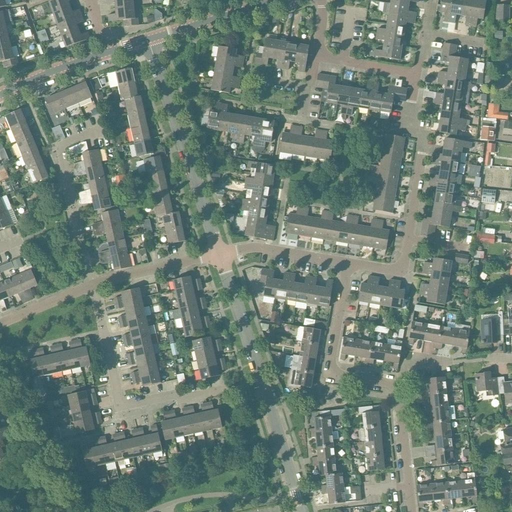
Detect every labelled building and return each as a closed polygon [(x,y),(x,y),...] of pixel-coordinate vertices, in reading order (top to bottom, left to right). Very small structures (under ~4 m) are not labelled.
[(74,0),(54,0),(48,2),(53,14),(70,7),(68,2),(74,0)] [(115,3),(115,9),(134,7),(132,0),(106,0),(107,4),(115,3)] [(449,22),(452,0),(441,0),(439,12),(444,13),(443,21),(442,31),(447,32),(449,22)] [(452,0),(449,22),(455,23),(456,15),(461,15),(463,0),(452,0)] [(465,25),(471,26),(474,0),(463,0),(461,15),(466,16),(465,25)] [(474,0),(471,26),(476,27),(477,18),(483,19),(486,2),(476,0),(474,0)] [(388,15),(415,19),(416,13),(408,12),(408,7),(390,4),(384,3),(383,13),(388,14),(388,15)] [(507,20),(508,6),(496,6),(495,20),(507,20)] [(53,14),(57,25),(82,16),(80,10),(72,13),(70,7),(53,14)] [(123,21),(124,27),(139,26),(138,19),(135,20),(134,7),(115,9),(116,15),(108,16),(108,22),(123,21)] [(154,22),(162,20),(161,14),(156,10),(153,10),(154,22)] [(387,26),(405,28),(405,24),(414,25),(415,19),(388,15),(387,26)] [(57,25),(61,36),(78,30),(76,25),(84,22),(82,16),(57,25)] [(377,35),(403,39),(405,28),(387,26),(386,31),(378,29),(377,35)] [(61,36),(65,48),(90,39),(88,33),(80,36),(78,30),(61,36)] [(383,47),(401,50),(403,39),(377,35),(376,41),(384,42),(383,47)] [(0,49),(10,47),(8,36),(0,37),(0,49)] [(273,60),(276,41),(265,40),(263,48),(258,47),(255,65),(266,67),(268,59),(273,60)] [(277,69),(282,69),(287,43),(276,41),(273,60),(278,61),(277,69)] [(282,69),(288,70),(290,62),(294,63),(297,45),(287,43),(282,69)] [(443,50),(455,51),(456,45),(444,43),(443,50)] [(298,72),(304,73),(309,47),(297,45),(294,63),(299,64),(298,72)] [(0,62),(2,62),(4,68),(19,65),(17,58),(13,59),(10,47),(0,49),(0,62)] [(373,57),(399,61),(401,50),(383,47),(382,52),(374,51),(373,57)] [(217,59),(242,63),(243,58),(236,55),(236,50),(219,48),(217,59)] [(448,68),(466,71),(468,60),(454,58),(455,51),(443,50),(441,62),(449,63),(448,68)] [(215,69),(233,72),(233,67),(242,69),(242,63),(217,59),(215,69)] [(475,73),(482,74),(484,64),(477,63),(475,73)] [(439,78),(464,82),(466,71),(448,68),(448,73),(440,72),(439,78)] [(118,87),(134,83),(131,69),(115,73),(118,87)] [(214,80),(239,84),(240,78),(232,77),(233,72),(215,69),(214,80)] [(486,75),(486,86),(494,87),(494,76),(486,75)] [(322,88),(328,89),(330,77),(324,76),(322,88)] [(94,91),(101,88),(97,77),(89,80),(94,91)] [(326,103),(337,105),(340,87),(335,86),(336,78),(330,77),(328,89),(326,103)] [(445,90),(469,93),(471,83),(464,82),(439,78),(438,83),(446,85),(445,90)] [(212,91),(229,94),(230,89),(238,90),(239,84),(214,80),(212,91)] [(72,88),(78,104),(92,99),(85,83),(72,88)] [(118,87),(121,101),(137,98),(137,97),(134,83),(118,87)] [(358,108),(369,110),(373,84),(367,83),(366,91),(361,91),(358,108)] [(369,110),(379,112),(382,94),(377,93),(378,85),(373,84),(369,110)] [(340,114),(346,115),(350,89),(340,87),(337,105),(342,106),(340,114)] [(379,112),(391,113),(393,100),(399,101),(400,89),(388,87),(387,95),(382,94),(379,112)] [(78,104),(72,88),(58,94),(65,110),(78,104)] [(346,115),(352,116),(353,107),(358,108),(361,91),(350,89),(346,115)] [(400,89),(399,101),(405,102),(407,90),(400,89)] [(461,103),(467,104),(469,93),(445,90),(444,94),(436,93),(435,99),(461,103)] [(65,110),(58,94),(45,99),(51,115),(65,110)] [(124,101),(127,115),(144,111),(141,97),(138,97),(137,97),(137,98),(121,101),(121,102),(124,101)] [(442,111),(459,114),(461,103),(435,99),(434,104),(442,106),(442,111)] [(206,129),(217,131),(221,105),(216,104),(215,112),(209,111),(208,117),(202,117),(201,127),(206,127),(206,129)] [(217,131),(228,133),(231,115),(226,114),(227,106),(221,105),(217,131)] [(498,109),(488,108),(487,117),(497,118),(498,109)] [(10,130),(26,123),(20,110),(4,117),(10,130)] [(144,111),(127,115),(130,129),(147,125),(144,111)] [(440,122),(465,126),(466,120),(459,119),(459,114),(442,111),(440,122)] [(232,142),(237,143),(241,117),(231,115),(228,133),(233,134),(232,142)] [(237,143),(243,144),(245,136),(249,136),(252,118),(241,117),(237,143)] [(254,153),(257,153),(263,120),(252,118),(249,136),(255,137),(254,146),(253,151),(254,153)] [(257,153),(260,154),(264,150),(264,147),(266,139),(271,140),(274,122),(263,120),(257,153)] [(438,133),(456,136),(456,131),(464,132),(465,126),(440,122),(438,133)] [(494,142),(496,123),(482,122),(480,141),(494,142)] [(16,144),(32,137),(26,123),(10,130),(16,144)] [(133,143),(150,139),(147,125),(130,129),(133,143)] [(60,126),(51,129),(57,142),(61,140),(65,138),(60,126)] [(279,152),(292,155),(297,127),(291,126),(289,135),(282,133),(279,152)] [(292,155),(304,157),(307,138),(300,136),(302,128),(297,127),(292,155)] [(304,157),(317,159),(321,132),(316,131),(314,139),(307,138),(304,157)] [(317,159),(329,161),(333,142),(326,141),(327,133),(321,132),(317,159)] [(375,146),(402,151),(404,138),(385,135),(384,142),(376,141),(375,146)] [(21,157),(37,150),(32,137),(16,144),(21,157)] [(150,139),(133,143),(136,157),(153,154),(150,139)] [(443,150),(461,153),(462,149),(470,150),(471,144),(445,139),(443,150)] [(82,153),(85,168),(102,164),(99,150),(88,152),(86,142),(83,143),(69,149),(71,156),(82,153)] [(494,153),(495,145),(488,144),(487,153),(486,153),(485,165),(491,166),(492,160),(490,159),(491,153),(494,153)] [(381,160),(400,163),(402,151),(375,146),(374,153),(382,154),(381,160)] [(27,170),(43,163),(37,150),(21,157),(27,170)] [(433,160),(459,164),(461,153),(443,150),(443,155),(434,154),(433,160)] [(146,174),(163,170),(160,156),(143,160),(146,174)] [(371,171),(398,176),(400,163),(381,160),(380,167),(372,166),(371,171)] [(439,172),(457,175),(459,164),(433,160),(432,165),(440,167),(439,172)] [(43,163),(27,170),(33,184),(49,177),(43,163)] [(255,175),(273,178),(275,167),(249,163),(248,169),(256,170),(255,175)] [(85,168),(88,182),(105,178),(102,164),(85,168)] [(473,164),(470,176),(479,177),(482,166),(473,164)] [(150,188),(166,185),(163,170),(146,174),(150,188)] [(377,185),(396,188),(398,176),(371,171),(370,177),(378,179),(377,185)] [(430,181),(456,185),(457,175),(439,172),(438,177),(431,175),(430,181)] [(245,184),(271,188),(273,178),(255,175),(254,179),(246,178),(245,184)] [(91,196),(108,192),(105,178),(88,182),(91,196)] [(436,193),(454,196),(456,185),(430,181),(429,187),(437,188),(436,193)] [(245,184),(244,190),(247,190),(246,195),(269,199),(271,188),(245,184)] [(153,203),(169,199),(166,185),(150,188),(153,203)] [(367,196),(394,201),(396,188),(377,185),(376,192),(368,191),(367,196)] [(481,202),(494,204),(496,192),(483,190),(481,202)] [(108,192),(91,196),(95,211),(112,207),(108,192)] [(434,204),(461,208),(461,202),(453,201),(454,196),(436,193),(434,204)] [(243,200),(242,205),(268,210),(269,199),(246,195),(246,200),(243,200)] [(372,210),(391,213),(394,201),(367,196),(366,202),(373,203),(372,210)] [(153,203),(156,218),(162,216),(173,214),(169,199),(153,203)] [(432,214),(450,217),(451,212),(460,214),(461,208),(434,204),(432,214)] [(242,205),(241,211),(244,212),(243,217),(248,217),(266,220),(268,210),(242,205)] [(286,234),(299,236),(303,208),(297,207),(296,215),(289,214),(286,234)] [(299,236),(311,238),(314,218),(308,217),(309,209),(303,208),(299,236)] [(104,228),(122,224),(118,210),(112,211),(101,214),(104,228)] [(6,211),(0,214),(0,230),(12,225),(6,211)] [(311,238),(323,240),(328,212),(322,211),(321,219),(314,218),(311,238)] [(323,240),(335,242),(339,222),(332,221),(333,213),(328,212),(323,240)] [(162,216),(165,230),(182,227),(178,213),(173,214),(162,216)] [(422,224),(435,226),(448,228),(450,217),(432,214),(431,219),(423,218),(422,224)] [(335,242),(348,244),(352,217),(347,216),(346,224),(339,222),(335,242)] [(246,237),(273,241),(275,227),(265,225),(266,220),(248,217),(246,229),(247,229),(246,237)] [(348,244),(360,246),(364,226),(357,225),(358,218),(352,217),(348,244)] [(360,246),(372,248),(377,221),(371,220),(370,227),(364,226),(360,246)] [(372,248),(385,251),(389,231),(382,230),(383,222),(377,221),(372,248)] [(107,242),(125,238),(122,224),(104,228),(107,242)] [(182,227),(165,230),(168,245),(185,241),(182,227)] [(434,232),(421,230),(420,236),(433,238),(434,232)] [(477,234),(476,242),(493,244),(494,236),(477,234)] [(125,238),(107,242),(111,257),(128,253),(125,238)] [(111,257),(114,271),(131,267),(128,253),(111,257)] [(456,254),(454,262),(468,264),(469,256),(456,254)] [(14,267),(15,270),(22,267),(19,259),(11,262),(13,267),(14,267)] [(424,268),(450,273),(452,262),(434,259),(433,264),(425,263),(424,268)] [(430,280),(448,283),(450,273),(424,268),(423,274),(431,275),(430,280)] [(17,276),(28,302),(34,300),(30,288),(37,285),(31,270),(17,276)] [(262,270),(260,282),(266,283),(263,297),(264,297),(263,303),(273,305),(274,298),(277,281),(272,280),(274,272),(262,270)] [(274,298),(285,300),(289,274),(283,273),(282,282),(277,281),(274,298)] [(285,300),(296,302),(298,285),(293,284),(295,275),(289,274),(285,300)] [(17,294),(23,304),(28,302),(17,276),(4,281),(10,297),(17,294)] [(172,281),(174,291),(201,285),(200,279),(191,281),(190,277),(172,281)] [(296,302),(306,304),(311,278),(305,277),(303,285),(298,285),(296,302)] [(358,302),(369,304),(374,278),(368,277),(367,285),(361,284),(358,302)] [(306,304),(317,306),(320,288),(315,287),(316,279),(311,278),(306,304)] [(369,304),(380,306),(383,288),(378,287),(380,279),(374,278),(369,304)] [(421,289),(446,294),(448,283),(430,280),(430,285),(421,284),(421,289)] [(0,282),(0,310),(1,313),(7,311),(3,300),(10,297),(4,281),(0,282)] [(317,306),(328,308),(333,282),(326,281),(325,289),(320,288),(317,306)] [(380,306),(390,307),(395,281),(389,281),(388,289),(383,288),(380,306)] [(390,307),(402,309),(405,292),(398,290),(399,282),(395,281),(390,307)] [(174,291),(177,300),(195,296),(194,292),(203,290),(201,285),(174,291)] [(113,299),(115,304),(141,298),(139,288),(121,292),(122,297),(113,299)] [(427,302),(445,305),(446,294),(421,289),(420,295),(428,297),(427,302)] [(177,300),(179,309),(206,303),(204,298),(195,300),(195,296),(177,300)] [(125,308),(125,311),(144,307),(141,298),(115,304),(116,310),(125,308)] [(179,309),(181,319),(199,315),(198,311),(207,309),(206,303),(179,309)] [(118,317),(119,323),(146,317),(144,307),(125,311),(126,315),(118,317)] [(511,335),(511,311),(508,311),(509,320),(502,320),(503,336),(511,335)] [(480,322),(481,344),(497,343),(496,336),(503,336),(502,320),(502,312),(498,312),(498,320),(480,322)] [(181,319),(183,328),(210,322),(209,316),(200,318),(199,315),(181,319)] [(129,327),(130,330),(148,326),(146,317),(119,323),(120,329),(129,327)] [(183,328),(185,338),(203,334),(202,330),(211,328),(210,322),(183,328)] [(408,344),(413,345),(414,339),(423,341),(426,324),(412,322),(408,344)] [(433,349),(437,349),(440,327),(426,324),(423,341),(434,343),(433,349)] [(470,327),(463,326),(456,324),(455,330),(452,346),(462,348),(461,353),(465,354),(469,332),(470,327)] [(376,325),(374,330),(387,334),(389,329),(376,325)] [(122,336),(123,342),(150,336),(148,326),(130,330),(131,334),(122,336)] [(298,327),(295,341),(302,342),(318,345),(319,335),(325,336),(326,332),(320,331),(298,327)] [(437,349),(441,350),(442,344),(452,346),(455,330),(440,327),(437,349)] [(133,345),(134,349),(152,345),(150,336),(123,342),(125,347),(133,345)] [(192,342),(194,352),(221,345),(220,340),(211,342),(210,338),(192,342)] [(340,360),(344,360),(345,355),(354,356),(357,340),(344,338),(340,360)] [(80,340),(75,341),(77,349),(81,367),(91,365),(87,347),(82,348),(80,340)] [(364,364),(368,365),(372,343),(357,340),(354,356),(365,358),(364,364)] [(71,351),(67,351),(71,369),(81,367),(77,349),(75,341),(69,342),(71,351)] [(392,369),(397,370),(401,348),(402,342),(396,341),(394,347),(386,345),(383,361),(394,363),(392,369)] [(299,356),(321,360),(321,356),(316,355),(318,345),(301,342),(299,356)] [(368,365),(373,365),(374,360),(383,361),(386,345),(372,343),(368,365)] [(58,354),(62,372),(71,369),(67,351),(64,352),(62,344),(56,345),(58,354)] [(52,355),(49,356),(53,374),(62,372),(58,354),(56,345),(50,347),(52,355)] [(126,355),(128,361),(154,354),(152,345),(134,349),(135,353),(126,355)] [(194,352),(197,361),(215,357),(214,353),(222,351),(221,345),(194,352)] [(53,374),(49,356),(45,356),(43,348),(37,350),(39,358),(43,376),(53,374)] [(43,376),(39,358),(37,350),(32,351),(33,359),(29,360),(33,378),(43,376)] [(137,364),(138,368),(157,364),(154,354),(128,361),(129,366),(137,364)] [(320,365),(321,360),(299,356),(293,355),(291,370),(297,371),(313,373),(315,364),(320,365)] [(197,361),(199,370),(226,364),(224,358),(216,360),(215,357),(197,361)] [(130,373),(132,379),(159,373),(157,364),(138,368),(139,371),(130,373)] [(199,370),(201,380),(219,376),(218,372),(227,370),(226,364),(199,370)] [(301,386),(316,389),(316,385),(311,384),(313,373),(297,371),(291,370),(288,386),(300,388),(301,386)] [(486,392),(486,397),(499,396),(499,395),(497,379),(491,379),(491,372),(484,373),(484,374),(476,375),(478,393),(486,392)] [(142,383),(143,387),(161,383),(159,373),(132,379),(133,385),(142,383)] [(429,383),(430,394),(447,393),(445,377),(423,380),(424,384),(429,383)] [(505,394),(506,404),(511,403),(511,383),(505,384),(504,378),(497,379),(499,395),(505,394)] [(68,395),(70,405),(97,399),(95,394),(87,396),(86,391),(68,395)] [(426,409),(448,407),(447,393),(430,394),(431,403),(425,404),(426,409)] [(70,405),(72,415),(90,411),(89,407),(98,405),(97,399),(70,405)] [(206,403),(212,430),(221,428),(217,410),(214,411),(212,402),(206,403)] [(198,414),(202,432),(212,430),(206,403),(200,405),(203,413),(198,414)] [(187,408),(193,434),(202,432),(198,414),(195,415),(193,406),(187,408)] [(362,414),(364,428),(380,427),(379,417),(385,416),(385,412),(372,413),(372,407),(358,408),(359,414),(362,414)] [(433,423),(450,421),(448,407),(426,409),(426,413),(432,412),(433,423)] [(180,419),(184,436),(193,434),(187,408),(182,409),(184,418),(180,419)] [(72,415),(74,424),(101,418),(100,412),(91,414),(90,411),(72,415)] [(168,412),(174,438),(184,436),(180,419),(176,419),(175,411),(168,412)] [(330,411),(320,412),(321,418),(314,419),(315,429),(309,430),(310,434),(332,432),(330,411)] [(161,423),(165,440),(174,438),(168,412),(163,413),(165,422),(161,423)] [(74,424),(76,434),(94,430),(93,426),(102,424),(101,418),(74,424)] [(429,433),(429,438),(451,435),(450,421),(433,423),(434,433),(429,433)] [(148,436),(152,454),(162,452),(158,433),(156,425),(150,426),(152,435),(148,436)] [(365,442),(365,443),(388,440),(387,436),(381,437),(380,427),(364,428),(364,429),(360,430),(358,432),(359,440),(362,442),(365,442)] [(137,429),(143,456),(152,454),(148,436),(145,436),(143,428),(137,429)] [(500,445),(502,455),(511,453),(511,428),(503,430),(505,444),(500,445)] [(130,440),(133,458),(143,456),(137,429),(131,431),(133,439),(130,440)] [(0,448),(1,448),(5,447),(2,440),(10,437),(8,431),(0,434),(0,448)] [(118,434),(124,460),(133,458),(130,440),(126,440),(124,432),(118,434)] [(316,437),(317,448),(334,446),(332,432),(310,434),(310,438),(316,437)] [(118,461),(119,467),(125,465),(124,460),(118,434),(113,435),(114,443),(111,444),(115,462),(118,461)] [(435,441),(436,451),(453,450),(451,435),(429,438),(429,442),(435,441)] [(100,438),(105,464),(115,462),(111,444),(107,445),(105,436),(100,438)] [(92,448),(96,466),(105,464),(100,438),(94,439),(96,447),(92,448)] [(365,443),(367,457),(383,455),(382,445),(388,445),(388,440),(365,443)] [(82,450),(86,468),(96,466),(92,448),(88,449),(86,441),(80,442),(82,450)] [(312,458),(313,463),(335,460),(334,446),(317,448),(318,458),(312,458)] [(0,460),(13,455),(12,451),(4,455),(1,448),(0,448),(0,460)] [(432,462),(432,466),(454,464),(453,450),(436,451),(437,461),(432,462)] [(511,463),(511,453),(502,455),(504,465),(511,463)] [(0,460),(0,475),(11,470),(8,463),(15,460),(13,455),(0,460)] [(367,457),(368,472),(390,469),(390,465),(384,466),(383,455),(367,457)] [(319,466),(320,476),(326,476),(342,474),(342,468),(336,468),(335,460),(313,463),(313,467),(319,466)] [(322,486),(322,491),(345,488),(343,474),(342,474),(326,476),(327,486),(322,486)] [(472,497),(473,503),(477,502),(475,480),(474,480),(474,474),(467,474),(468,481),(460,481),(462,498),(472,497)] [(446,483),(448,505),(452,505),(452,499),(462,498),(460,481),(446,483)] [(444,500),(444,506),(448,505),(446,483),(432,484),(433,501),(444,500)] [(417,486),(420,508),(424,508),(423,502),(433,501),(432,484),(417,486)] [(355,493),(356,501),(361,501),(361,493),(360,487),(350,488),(350,494),(355,493)] [(328,494),(329,504),(346,503),(345,488),(322,491),(322,495),(328,494)]
